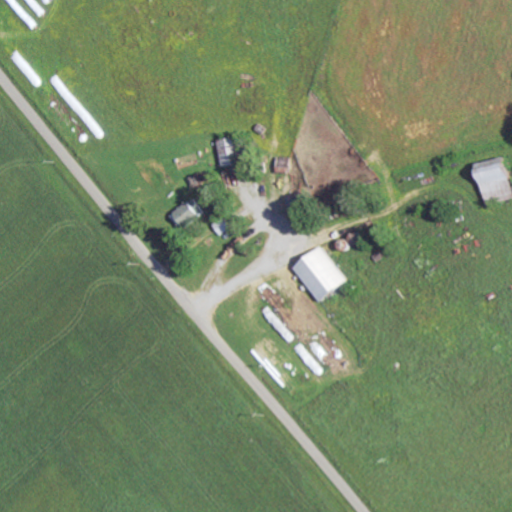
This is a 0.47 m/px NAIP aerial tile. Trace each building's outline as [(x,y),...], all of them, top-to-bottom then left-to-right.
[(245,162),(240,136),(223,139),(228,166),(245,162)] [(484,168),(493,204),(511,199),(511,159),(511,157),(500,159),(502,164),(484,168)] [(207,214),(198,200),(176,213),(185,228),(207,214)] [(226,235),(238,227),(230,216),(219,223),(226,235)] [(355,282),(330,246),(301,266),(327,302),(355,282)]
